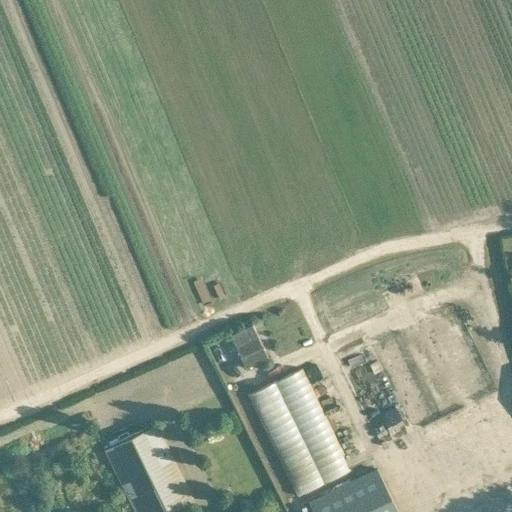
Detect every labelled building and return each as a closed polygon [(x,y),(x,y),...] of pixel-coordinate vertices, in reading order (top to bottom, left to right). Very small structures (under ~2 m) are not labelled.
[(252,324),(230,335),(246,368),(268,357),(252,324)] [(305,500),(359,476),(311,371),(258,395),(305,500)] [(167,511),(194,499),(158,425),(107,450),(137,511),(167,511)] [(414,426),(384,438),(388,448),(417,436),(414,426)] [(396,511),(398,511),(389,493),(377,468),(309,502),(314,511),(396,511)]
